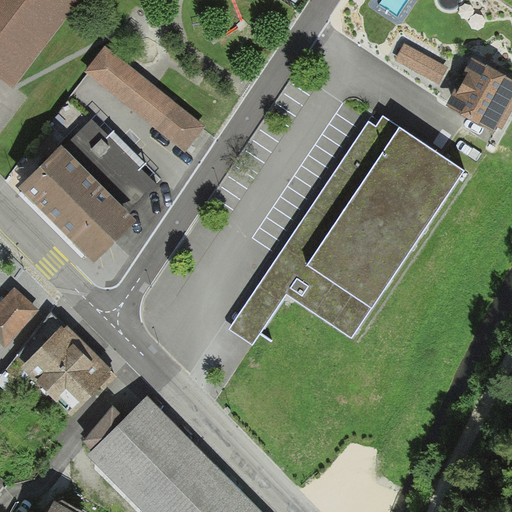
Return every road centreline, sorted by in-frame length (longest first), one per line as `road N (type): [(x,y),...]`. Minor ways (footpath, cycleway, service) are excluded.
road 1 (residential): [(109,320),(323,0)]
road 2 (unclassified): [(109,320),(298,511)]
road 3 (residential): [(511,358),(434,511)]
road 4 (unclassified): [(0,212),(109,320)]
